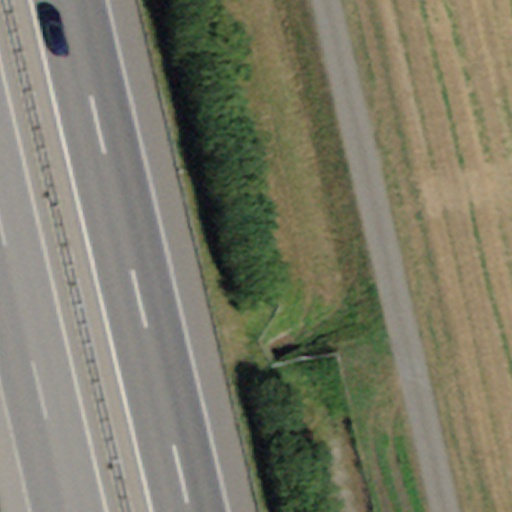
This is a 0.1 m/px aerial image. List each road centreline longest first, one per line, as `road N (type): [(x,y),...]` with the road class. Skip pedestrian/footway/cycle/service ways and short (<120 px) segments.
road 1 (motorway): [(183,511),(62,0)]
road 2 (track): [(438,511),(318,0)]
road 3 (motorway): [(0,231),(65,511)]
